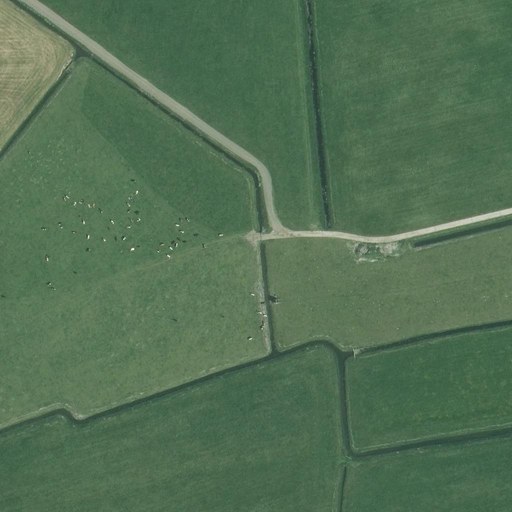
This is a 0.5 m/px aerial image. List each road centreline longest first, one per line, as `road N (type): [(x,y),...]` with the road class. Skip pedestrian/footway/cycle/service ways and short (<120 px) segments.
road 1 (track): [(289,235),(261,167),(30,0)]
road 2 (track): [(511,211),(386,239),(251,238)]
